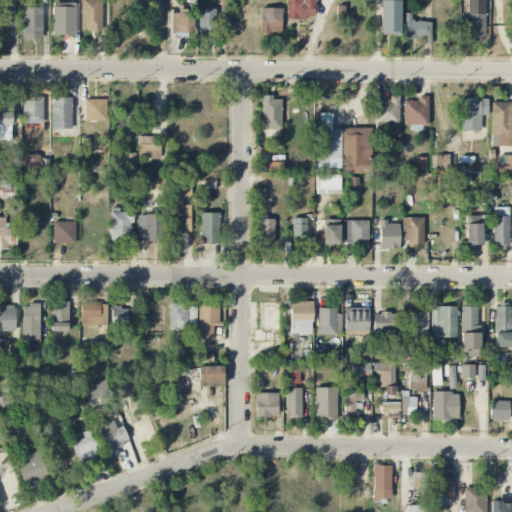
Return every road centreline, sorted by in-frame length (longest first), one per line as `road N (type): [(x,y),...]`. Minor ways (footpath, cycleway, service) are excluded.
road 1 (residential): [(511,71),(0,68)]
road 2 (residential): [(511,277),(0,275)]
road 3 (residential): [(511,448),(220,451),(56,511)]
road 4 (residential): [(241,70),(240,449)]
